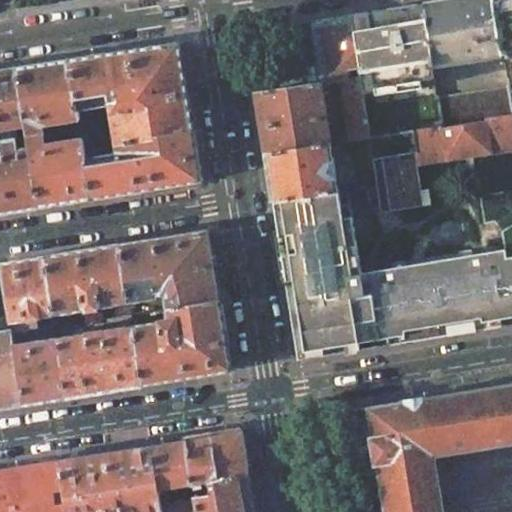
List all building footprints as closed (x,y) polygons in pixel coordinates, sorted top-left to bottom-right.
[(495,0),(448,0),(424,4),(432,57),(434,66),(505,55),(495,0)] [(511,0),(495,0),(505,55),(506,65),(509,85),(510,92),(511,91),(511,0)] [(424,4),(351,16),(360,77),(363,92),(436,80),(434,66),(432,57),(424,4)] [(351,16),(312,22),(322,83),(337,81),(342,80),(360,77),(351,16)] [(178,43),(70,60),(78,110),(111,105),(116,145),(194,132),(186,82),(179,43),(178,43)] [(70,60),(18,68),(28,126),(30,137),(30,138),(44,136),(43,125),(79,119),(78,110),(70,60)] [(17,128),(28,126),(18,68),(0,71),(0,142),(3,142),(18,139),(17,128)] [(281,69),(253,73),(257,93),(284,89),(281,69)] [(360,77),(342,80),(350,142),(371,139),(363,92),(360,77)] [(284,89),(257,93),(266,154),(331,145),(328,124),(331,124),(330,115),(326,115),(325,104),(337,102),(340,98),(337,81),(322,83),(284,89)] [(509,85),(438,97),(439,100),(443,127),(443,129),(480,122),(480,120),(511,115),(511,100),(510,92),(509,85)] [(480,122),(443,129),(443,127),(415,131),(418,151),(421,165),(511,149),(511,115),(480,120),(480,122)] [(92,199),(200,183),(202,180),(194,132),(116,145),(117,155),(86,160),(92,199)] [(44,136),(30,138),(31,147),(40,207),(92,199),(86,160),(85,150),(83,140),(46,146),(44,136)] [(5,152),(0,152),(0,213),(10,212),(11,214),(19,212),(19,211),(40,207),(31,147),(20,149),(18,139),(3,142),(5,152)] [(266,154),(265,154),(268,167),(269,167),(274,201),(338,192),(331,145),(266,154)] [(418,151),(373,159),(377,187),(367,188),(368,200),(379,199),(381,213),(434,204),(432,188),(424,190),(421,165),(418,151)] [(363,271),(348,191),(338,192),(274,201),(292,318),(297,317),(298,326),(294,330),(299,359),(305,350),(319,347),(320,356),(360,349),(359,342),(388,337),(389,344),(503,326),(502,318),(511,316),(511,225),(504,230),(507,248),(363,271)] [(208,230),(119,244),(129,302),(130,306),(136,305),(135,301),(157,297),(159,294),(164,296),(166,308),(221,300),(210,231),(208,230)] [(119,244),(45,257),(55,314),(129,302),(119,244)] [(45,257),(1,264),(11,329),(12,333),(29,330),(28,319),(34,318),(34,324),(42,322),(41,317),(55,314),(45,257)] [(1,264),(0,263),(0,331),(11,329),(1,264)] [(169,320),(133,326),(144,385),(232,370),(221,300),(166,308),(169,320)] [(133,326),(56,338),(67,397),(144,385),(133,326)] [(11,329),(0,331),(0,343),(13,342),(12,333),(11,329)] [(56,338),(14,345),(24,404),(67,397),(56,338)] [(13,342),(0,343),(0,408),(24,404),(14,345),(13,342)] [(320,356),(319,347),(305,350),(299,359),(320,356)] [(387,511),(441,511),(433,456),(511,443),(511,384),(424,399),(424,398),(403,401),(404,402),(369,408),(387,511)] [(255,511),(242,428),(185,437),(186,440),(152,446),(163,511),(255,511)] [(163,511),(152,446),(61,461),(68,511),(163,511)] [(68,511),(61,461),(0,470),(0,511),(68,511)]
